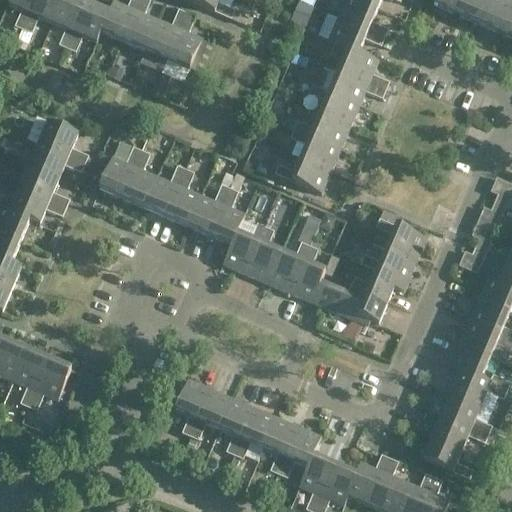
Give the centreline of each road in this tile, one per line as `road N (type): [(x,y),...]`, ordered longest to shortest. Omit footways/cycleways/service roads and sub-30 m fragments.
road 1 (residential): [(375,421),(501,136)]
road 2 (residential): [(195,291),(191,269),(157,255),(143,262),(129,297),(135,328),(157,339)]
road 3 (residential): [(195,291),(287,330),(295,345),(282,382)]
road 4 (residential): [(501,136),(504,96),(408,58)]
road 5 (residential): [(112,464),(157,339)]
